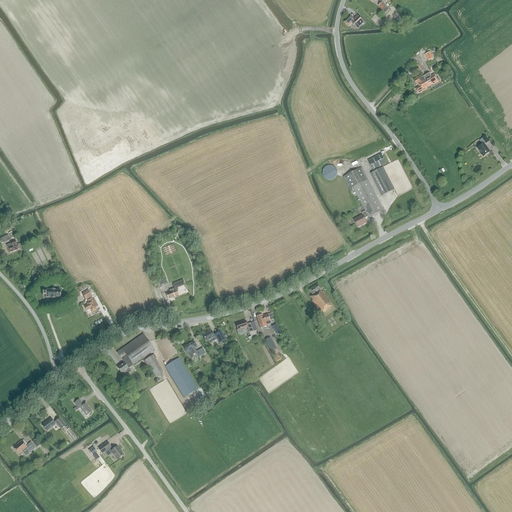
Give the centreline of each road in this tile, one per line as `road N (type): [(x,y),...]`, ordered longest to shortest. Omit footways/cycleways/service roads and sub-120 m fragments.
road 1 (tertiary): [(79,368),(118,335),(272,298),(438,209)]
road 2 (tertiary): [(438,209),(340,60),(343,0)]
road 3 (tertiary): [(186,511),(79,368)]
road 4 (unclassified): [(59,377),(39,325),(0,275)]
